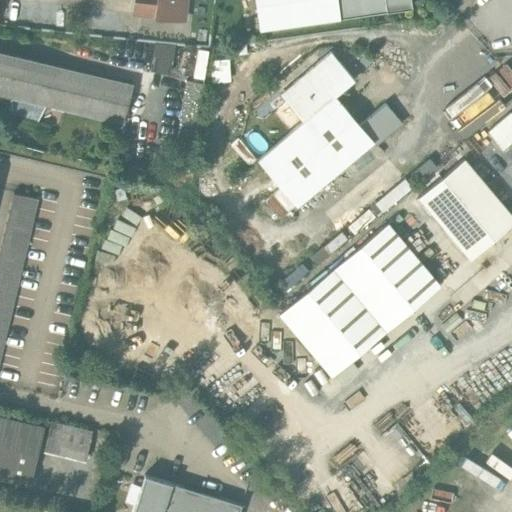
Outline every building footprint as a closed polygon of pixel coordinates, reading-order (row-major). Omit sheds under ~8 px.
[(137,0),(136,15),(184,20),(186,0),(137,0)] [(334,0),(254,0),(258,29),(337,19),(334,0)] [(408,0),(334,0),(337,19),(410,9),(408,0)] [(330,52),(279,94),(302,121),(334,95),(335,96),(354,80),(330,52)] [(132,85),(0,53),(0,95),(12,98),(13,112),(37,118),(44,106),(123,125),(132,85)] [(302,121),(256,160),(295,206),(372,142),(373,142),(359,125),(335,96),(334,95),(302,121)] [(384,104),(359,125),(373,142),(372,142),(375,145),(401,123),(384,104)] [(509,150),(511,146),(511,110),(491,131),(509,150)] [(230,151),(241,168),(255,159),(244,142),(230,151)] [(511,215),(465,159),(419,197),(472,260),(511,226),(511,215)] [(12,194),(0,246),(0,263),(20,268),(36,200),(12,194)] [(388,222),(279,314),(332,377),(442,286),(388,222)] [(0,263),(0,353),(20,268),(0,263)] [(58,418),(49,449),(91,461),(100,429),(58,418)] [(38,431),(0,421),(0,470),(27,477),(38,431)] [(511,427),(466,464),(486,489),(511,468),(511,427)] [(239,511),(241,506),(144,475),(132,511),(239,511)]
